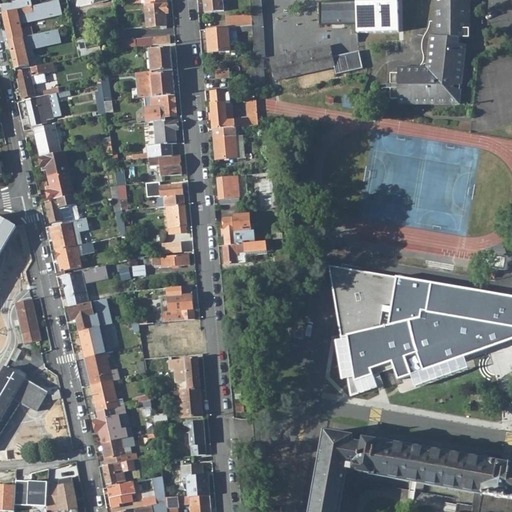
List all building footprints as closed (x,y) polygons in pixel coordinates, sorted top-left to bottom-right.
[(16,0),(16,1),(0,5),(2,13),(32,6),(30,0),(16,0)] [(203,0),(204,13),(224,11),(222,0),(203,0)] [(252,30),(254,59),(263,58),(265,58),(260,0),(250,0),(251,16),(252,25),(252,30)] [(433,0),(434,22),(429,21),(429,36),(432,36),(434,36),(443,37),(441,52),(430,56),(428,69),(398,69),(398,74),(391,74),(390,99),(398,99),(398,104),(451,104),(452,95),(459,96),(465,45),(457,44),(459,38),(470,38),(469,29),(470,29),(469,0),(433,0)] [(356,1),(319,3),(320,25),(357,24),(356,1)] [(145,4),(147,27),(167,25),(166,14),(168,13),(167,2),(145,4)] [(2,13),(9,41),(10,41),(14,40),(23,38),(19,19),(34,15),(32,6),(2,13)] [(228,18),(229,28),(252,25),(251,16),(228,18)] [(389,22),(390,32),(404,32),(404,28),(402,26),(401,22),(389,22)] [(207,29),(209,52),(230,51),(229,33),(228,30),(228,28),(207,29)] [(9,41),(15,69),(29,66),(27,58),(34,56),(32,50),(62,44),(58,29),(23,38),(14,40),(10,41),(9,41)] [(432,36),(430,56),(441,52),(443,37),(434,36),(432,36)] [(153,38),(154,45),(171,44),(170,37),(153,38)] [(76,40),(80,57),(97,53),(102,52),(101,45),(88,48),(86,38),(76,40)] [(136,40),(137,47),(154,45),(153,38),(136,40)] [(123,41),(123,48),(137,47),(136,40),(123,41)] [(271,59),(275,80),(334,67),(336,75),(363,69),(359,51),(332,57),(330,46),(311,50),(312,54),(291,59),(290,54),(271,59)] [(149,50),(151,72),(173,70),(171,48),(149,50)] [(311,50),(290,54),(291,59),(312,54),(311,50)] [(256,76),(257,91),(265,90),(263,58),(254,59),(255,67),(255,73),(256,76)] [(16,72),(22,98),(36,95),(33,84),(31,76),(44,74),(54,71),(53,63),(30,68),(16,72)] [(216,70),(216,79),(230,78),(229,69),(216,70)] [(138,75),(141,98),(153,96),(153,97),(175,95),(173,72),(151,74),(151,72),(138,73),(138,75)] [(33,84),(46,82),(44,74),(31,76),(33,84)] [(102,83),(104,99),(111,98),(110,93),(108,75),(107,76),(101,76),(102,80),(102,83)] [(96,103),(99,115),(107,113),(105,102),(104,99),(102,83),(98,84),(97,84),(99,92),(95,92),(97,103),(96,103)] [(211,103),(213,130),(240,127),(243,127),(259,126),(258,110),(257,100),(247,101),(248,117),(236,118),(234,120),(227,121),(226,105),(230,104),(229,93),(224,93),(224,91),(210,92),(211,103)] [(49,95),(54,118),(61,116),(57,99),(56,94),(49,95)] [(25,101),(31,127),(47,123),(46,120),(54,119),(54,118),(49,95),(45,96),(25,101)] [(145,98),(146,109),(147,109),(148,122),(154,122),(166,121),(165,117),(177,116),(175,95),(153,97),(145,98)] [(452,95),(451,104),(459,103),(459,96),(452,95)] [(105,102),(107,113),(114,112),(112,101),(105,102)] [(234,120),(232,104),(230,104),(226,105),(227,121),(234,120)] [(147,146),(148,158),(149,158),(172,156),(172,152),(177,151),(176,130),(178,130),(177,120),(166,121),(154,122),(156,145),(147,146)] [(36,135),(40,157),(62,153),(55,124),(35,129),(36,135)] [(213,130),(216,160),(238,157),(236,136),(240,136),(240,127),(213,130)] [(245,157),(243,135),(240,136),(236,136),(238,157),(245,157)] [(104,143),(106,154),(113,152),(111,141),(104,143)] [(46,167),(49,179),(70,174),(65,152),(62,153),(40,157),(43,168),(46,167)] [(149,158),(150,166),(160,165),(161,176),(182,175),(180,155),(172,156),(149,158)] [(48,191),(50,201),(74,195),(75,195),(70,174),(49,179),(52,190),(48,191)] [(217,178),(219,200),(220,200),(220,205),(240,203),(239,198),(238,176),(217,178)] [(157,197),(158,208),(164,207),(185,205),(183,184),(161,186),(160,181),(160,180),(147,182),(148,197),(157,196),(157,197)] [(112,187),(115,211),(116,211),(122,210),(118,185),(112,187)] [(118,185),(122,210),(126,210),(126,207),(128,207),(126,185),(118,185)] [(45,202),(50,224),(62,221),(59,208),(76,205),(74,195),(50,201),(45,202)] [(167,210),(169,228),(169,235),(187,233),(187,226),(185,205),(164,207),(164,210),(167,210)] [(116,211),(118,229),(121,232),(125,232),(123,217),(122,210),(116,211)] [(224,220),(226,245),(255,243),(254,228),(250,229),(249,215),(234,216),(235,219),(224,220)] [(0,217),(0,236),(4,238),(8,232),(12,234),(16,227),(0,217)] [(51,229),(56,251),(77,246),(73,225),(72,224),(51,229)] [(73,225),(77,246),(82,245),(78,224),(73,225)] [(0,253),(12,234),(8,232),(4,238),(0,236),(0,253)] [(223,246),(225,264),(236,263),(236,253),(245,252),(267,250),(267,249),(266,242),(255,243),(226,245),(223,246)] [(56,251),(61,273),(82,267),(80,257),(84,256),(84,254),(95,252),(93,243),(82,245),(77,246),(56,251)] [(169,245),(170,253),(182,252),(182,244),(169,245)] [(236,253),(236,263),(241,262),(246,256),(267,255),(267,250),(245,252),(236,253)] [(117,258),(118,263),(129,261),(129,258),(128,253),(120,255),(117,258)] [(152,258),(153,266),(162,265),(162,267),(190,265),(189,255),(152,258)] [(274,257),(275,266),(291,264),(289,256),(283,257),(274,257)] [(511,295),(327,264),(340,338),(350,396),(376,387),(370,369),(392,361),(398,379),(511,339),(511,295)] [(133,267),(134,276),(146,275),(145,265),(137,266),(133,267)] [(62,276),(69,307),(90,302),(85,283),(109,279),(106,266),(82,271),(62,276)] [(192,286),(182,287),(183,296),(193,295),(192,286)] [(162,313),(162,322),(178,321),(186,320),(195,319),(193,295),(183,296),(182,287),(167,288),(167,297),(169,313),(162,313)] [(15,303),(25,344),(41,341),(32,300),(15,303)] [(69,308),(72,320),(76,319),(79,332),(101,327),(97,310),(93,311),(91,303),(90,303),(69,308)] [(131,320),(134,333),(140,332),(139,324),(138,318),(131,320)] [(154,330),(155,332),(168,331),(168,326),(170,326),(172,349),(197,347),(195,327),(186,327),(186,320),(178,321),(178,322),(167,322),(154,324),(154,330)] [(139,324),(140,332),(154,330),(154,324),(154,323),(139,324)] [(101,327),(107,354),(114,352),(108,325),(101,327)] [(79,332),(85,359),(107,354),(101,327),(79,332)] [(85,359),(91,387),(113,381),(110,371),(107,354),(85,359)] [(186,365),(188,390),(201,389),(198,358),(185,359),(185,356),(172,357),(173,366),(186,365)] [(145,364),(147,372),(160,370),(159,365),(162,365),(161,362),(145,364)] [(6,368),(0,377),(0,435),(21,402),(37,412),(48,393),(25,379),(14,372),(6,368)] [(16,369),(14,372),(25,379),(27,376),(16,369)] [(110,371),(113,381),(120,380),(117,369),(110,371)] [(91,387),(98,413),(119,408),(117,400),(113,381),(91,387)] [(180,391),(182,419),(203,417),(201,389),(188,390),(180,391)] [(137,398),(138,404),(143,402),(151,401),(150,395),(137,398)] [(236,404),(237,412),(245,412),(244,403),(236,404)] [(99,431),(101,444),(133,438),(131,428),(129,428),(127,414),(123,415),(122,407),(119,408),(98,413),(99,419),(96,420),(94,421),(97,432),(99,431)] [(152,415),(153,422),(168,420),(167,414),(152,415)] [(153,422),(155,430),(169,429),(168,420),(153,422)] [(185,423),(186,433),(191,433),(193,456),(206,455),(205,445),(206,445),(204,422),(190,423),(185,423)] [(326,433),(311,511),(339,511),(348,465),(354,466),(354,471),(358,471),(358,473),(476,494),(474,508),(458,505),(457,511),(511,511),(511,465),(364,440),(363,446),(352,444),(353,438),(326,433)] [(101,444),(106,466),(137,459),(136,454),(132,454),(126,456),(125,449),(131,447),(135,447),(133,438),(101,444)] [(103,467),(107,485),(124,481),(122,472),(134,469),(134,468),(139,467),(137,459),(106,466),(103,467)] [(186,478),(187,497),(210,496),(208,476),(203,476),(202,472),(203,472),(202,465),(181,466),(182,478),(186,478)] [(78,511),(72,477),(59,479),(59,483),(48,482),(47,507),(47,509),(65,510),(65,511),(78,511)] [(155,496),(157,505),(167,503),(166,499),(165,490),(164,490),(161,477),(153,479),(155,492),(155,496)] [(48,482),(16,481),(16,487),(15,505),(47,507),(48,482)] [(108,488),(112,508),(120,507),(120,504),(123,504),(133,502),(132,494),(136,494),(134,483),(108,488)] [(0,511),(6,511),(7,504),(15,505),(16,487),(0,486),(0,511)] [(142,499),(144,507),(157,505),(155,496),(142,499)] [(167,511),(178,511),(178,505),(191,504),(191,511),(211,511),(210,496),(187,497),(166,499),(167,503),(167,511)] [(120,511),(152,511),(153,511),(167,511),(167,503),(157,505),(144,507),(120,511)]
